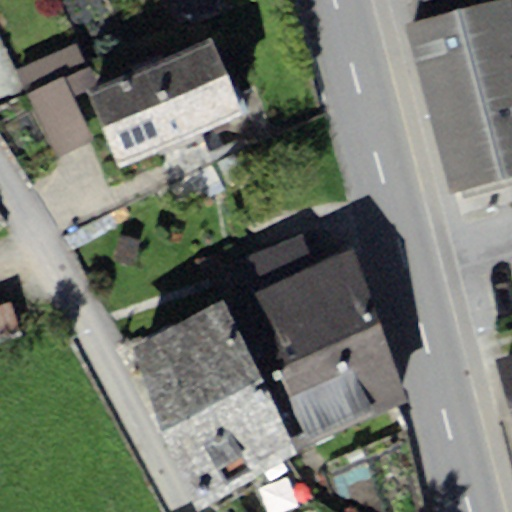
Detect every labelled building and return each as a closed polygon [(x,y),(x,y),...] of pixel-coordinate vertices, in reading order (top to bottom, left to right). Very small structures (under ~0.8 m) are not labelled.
[(511,0),(501,0),(428,20),(406,25),(452,196),(511,179),(511,0)] [(511,0),(422,0),(428,20),(501,0),(511,0)] [(213,40),(88,93),(121,170),(246,117),(213,40)] [(17,72),(28,96),(65,80),(87,70),(75,46),(17,72)] [(96,142),(65,80),(28,96),(59,160),(96,142)] [(237,266),(251,295),(313,268),(300,238),(237,266)] [(226,306),(301,456),(405,402),(354,250),(313,268),(251,295),(226,306)] [(226,306),(223,301),(134,349),(163,434),(197,511),(301,456),(226,306)] [(0,339),(20,333),(9,302),(0,305),(0,339)] [(511,356),(496,361),(511,419),(511,356)]
